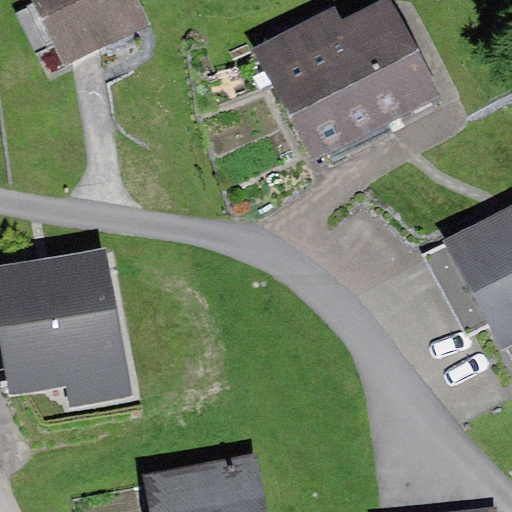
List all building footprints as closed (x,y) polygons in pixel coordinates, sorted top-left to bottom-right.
[(137,0),(28,0),(65,78),(154,36),(137,0)] [(334,17),(255,58),(315,173),(444,107),(390,5),(341,30),(334,17)] [(511,212),(423,261),(467,342),(486,331),(511,379),(511,212)] [(104,257),(0,277),(0,349),(11,404),(65,394),(70,417),(133,405),(104,257)] [(267,511),(260,469),(148,489),(152,511),(267,511)]
